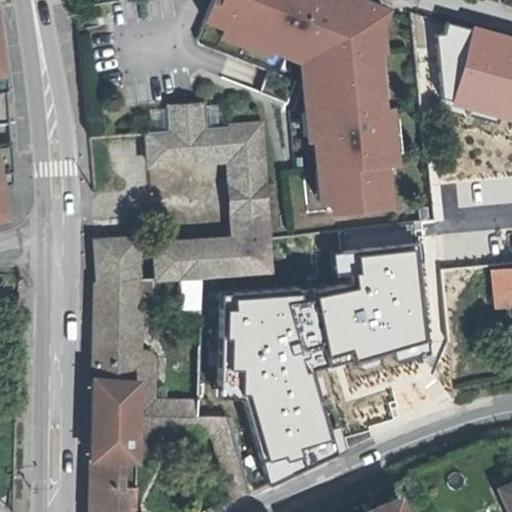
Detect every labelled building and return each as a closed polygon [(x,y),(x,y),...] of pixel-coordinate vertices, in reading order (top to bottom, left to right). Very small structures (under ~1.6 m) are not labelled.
[(291,47),(312,55),(321,138),(316,138),(319,170),(331,169),(336,212),(392,206),(387,163),(397,162),(395,143),(392,143),(390,128),(394,128),(392,109),(384,110),(376,28),(382,27),(388,11),(359,0),(209,0),(203,19),(289,52),(291,47)] [(511,34),(470,24),(444,21),(442,34),(434,32),(442,101),(511,121),(511,34)] [(0,220),(8,219),(1,186),(13,183),(8,80),(0,37),(0,220)] [(154,279),(272,272),(263,119),(226,121),(226,127),(206,128),(205,101),(165,103),(167,131),(146,132),(148,168),(225,163),(229,235),(152,240),(154,279)] [(228,500),(248,492),(224,417),(195,417),(195,398),(153,398),(154,365),(154,359),(152,355),(149,351),(147,350),(144,350),(140,349),(137,349),(137,236),(92,236),(91,387),(89,454),(87,511),(147,511),(147,510),(135,511),(135,458),(152,459),(154,434),(211,436),(228,500)] [(419,337),(411,245),(331,252),(334,274),(349,270),(351,285),(312,292),(232,296),(231,308),(224,307),(224,334),(229,335),(227,365),(240,365),(239,391),(245,391),(263,457),(259,458),(266,482),(334,452),(310,368),(351,357),(352,361),(392,351),(394,358),(424,350),(419,337)] [(495,305),(511,303),(511,267),(491,269),(495,305)] [(511,511),(511,481),(499,488),(510,511),(511,511)] [(403,511),(397,497),(377,506),(379,509),(373,511),(365,511),(362,511),(403,511)]
